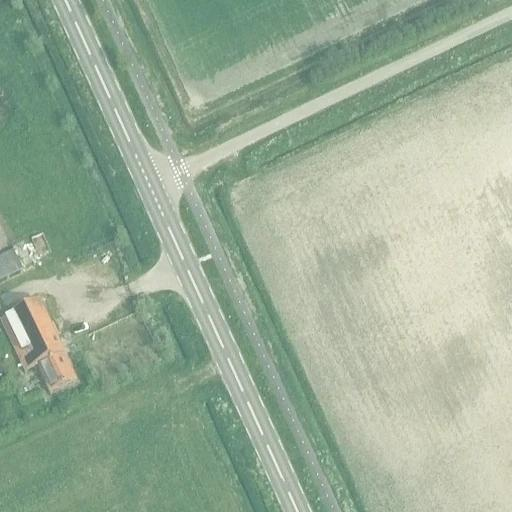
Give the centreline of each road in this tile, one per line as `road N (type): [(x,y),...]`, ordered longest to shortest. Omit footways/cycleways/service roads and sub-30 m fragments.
road 1 (unclassified): [(147,185),(511,12)]
road 2 (secondary): [(298,511),(147,185)]
road 3 (secondary): [(147,185),(63,0)]
